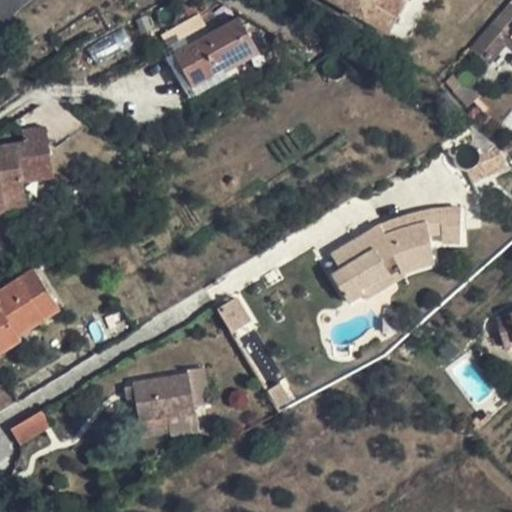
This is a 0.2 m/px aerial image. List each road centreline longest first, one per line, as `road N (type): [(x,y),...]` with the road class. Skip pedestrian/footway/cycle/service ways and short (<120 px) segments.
road 1 (residential): [(0,427),(439,163)]
road 2 (residential): [(0,117),(25,98),(61,90),(161,93)]
